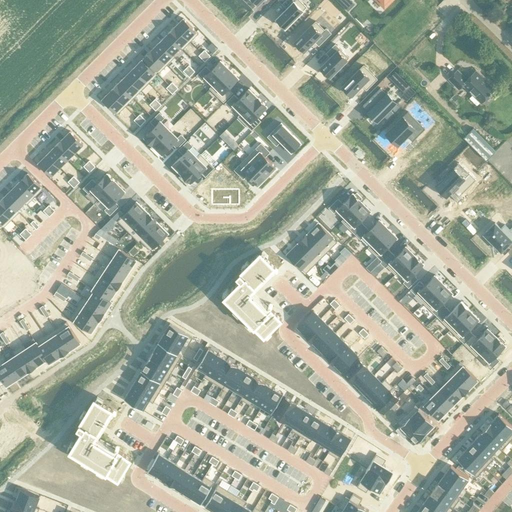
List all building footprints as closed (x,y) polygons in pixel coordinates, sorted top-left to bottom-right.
[(287,8),(276,19),(285,28),(306,7),(299,0),(285,0),(282,4),(287,8)] [(336,0),(348,11),(355,5),(350,0),(336,0)] [(417,0),(396,21),(396,22),(407,33),(408,34),(411,31),(420,40),(430,30),(421,21),(430,12),(417,0)] [(340,12),(334,18),(340,24),(346,18),(340,12)] [(183,18),(175,26),(190,41),(198,33),(183,18)] [(316,21),(295,42),(304,51),(314,41),(319,45),(331,33),(326,28),(324,30),(316,21)] [(175,26),(167,34),(180,47),(182,49),(190,41),(175,26)] [(167,34),(160,41),(173,54),(180,47),(167,34)] [(160,41),(152,49),(167,65),(175,57),(173,54),(160,41)] [(331,57),(320,68),(329,77),(349,58),(335,44),(326,53),(331,57)] [(152,49),(144,57),(159,73),(167,65),(152,49)] [(204,50),(202,52),(208,59),(210,56),(204,50)] [(202,52),(199,55),(205,61),(208,59),(202,52)] [(142,59),(134,67),(149,82),(157,75),(142,59)] [(206,66),(197,75),(202,80),(205,77),(213,84),(229,68),(221,60),(210,70),(206,66)] [(189,65),(186,68),(192,74),(195,71),(189,65)] [(363,65),(342,87),(351,96),(362,85),(366,90),(377,79),(363,65)] [(134,67),(126,75),(141,90),(149,82),(134,67)] [(186,68),(183,71),(189,77),(192,74),(186,68)] [(213,84),(210,88),(223,102),(232,93),(228,88),(238,78),(229,68),(213,84)] [(457,70),(449,78),(459,88),(463,84),(481,102),(494,90),(475,71),(467,80),(457,70)] [(396,72),(390,78),(410,98),(416,92),(396,72)] [(126,75),(118,83),(134,98),(141,90),(126,75)] [(172,82),(169,85),(175,91),(178,88),(172,82)] [(118,83),(110,90),(126,106),(134,98),(118,83)] [(169,85),(166,88),(172,94),(175,91),(169,85)] [(234,94),(225,103),(230,108),(232,107),(240,114),(257,97),(249,88),(238,99),(234,94)] [(379,89),(364,104),(375,114),(373,116),(379,121),(384,116),(387,119),(395,112),(392,109),(398,102),(387,92),(384,95),(379,89)] [(110,90),(102,98),(118,114),(126,106),(110,90)] [(240,114),(238,116),(252,130),(261,121),(256,116),(267,106),(257,97),(240,114)] [(155,99),(152,101),(159,108),(161,105),(155,99)] [(152,101),(150,104),(156,110),(159,108),(152,101)] [(408,111),(386,133),(398,145),(407,136),(412,141),(425,129),(408,111)] [(155,126),(144,136),(153,145),(169,129),(161,121),(164,117),(159,112),(150,121),(155,126)] [(140,114),(137,117),(143,123),(146,120),(140,114)] [(137,117),(134,120),(140,126),(143,123),(137,117)] [(281,123),(267,136),(276,145),(281,141),(291,151),(301,142),(281,123)] [(473,128),(464,137),(487,161),(496,151),(473,128)] [(169,129),(153,145),(162,154),(173,144),(177,148),(186,139),(181,134),(177,137),(169,129)] [(70,131),(62,139),(75,152),(83,144),(70,131)] [(423,156),(415,163),(430,177),(446,161),(445,160),(449,156),(430,137),(417,150),(423,156)] [(62,139),(54,146),(67,160),(75,152),(62,139)] [(183,154),(173,165),(181,173),(197,157),(189,149),(193,146),(188,141),(179,150),(183,154)] [(261,143),(248,156),(267,176),(276,167),(265,156),(270,152),(261,143)] [(54,146),(46,154),(59,168),(67,160),(54,146)] [(46,154),(38,162),(52,175),(59,168),(46,154)] [(197,157),(181,173),(190,182),(201,172),(205,176),(214,167),(201,154),(197,157)] [(248,156),(234,170),(243,178),(248,174),(258,185),(267,176),(248,156)] [(89,160),(86,163),(92,169),(95,166),(89,160)] [(86,163),(83,166),(90,172),(92,169),(86,163)] [(442,180),(436,185),(447,196),(450,194),(453,190),(459,196),(460,195),(476,179),(469,173),(464,179),(453,168),(447,174),(441,179),(442,180)] [(28,173),(20,181),(35,196),(43,188),(28,173)] [(92,179),(83,188),(88,192),(86,195),(94,203),(95,203),(100,198),(116,182),(107,173),(97,183),(92,179)] [(74,176),(71,179),(77,185),(80,182),(74,176)] [(71,179),(68,181),(74,187),(77,185),(71,179)] [(20,181),(12,189),(25,202),(27,204),(35,196),(20,181)] [(116,182),(100,198),(108,206),(105,209),(110,214),(119,205),(114,201),(125,190),(116,182)] [(12,189),(4,196),(18,209),(25,202),(12,189)] [(239,189),(211,189),(211,205),(239,205),(239,189)] [(474,204),(464,214),(477,227),(483,220),(484,221),(488,216),(487,216),(494,209),(486,201),(488,199),(480,190),(470,200),(474,204)] [(338,198),(329,207),(334,212),(337,209),(345,217),(346,217),(362,201),(360,200),(362,198),(357,193),(355,194),(353,192),(342,203),(338,198)] [(4,196),(0,200),(0,207),(12,220),(20,212),(18,209),(4,196)] [(345,217),(342,220),(342,221),(351,230),(355,234),(364,225),(360,221),(370,210),(362,201),(346,217),(345,217)] [(137,202),(118,221),(128,231),(147,212),(137,202)] [(49,205),(46,207),(52,213),(55,211),(49,205)] [(0,207),(0,223),(4,228),(12,220),(0,207)] [(46,207),(43,210),(49,216),(52,213),(46,207)] [(147,212),(128,231),(139,242),(141,240),(158,223),(147,212)] [(364,225),(355,234),(360,239),(364,236),(372,244),(388,228),(379,219),(369,230),(364,225)] [(33,220),(30,223),(36,229),(39,226),(33,220)] [(494,222),(483,233),(501,251),(511,239),(511,238),(511,225),(509,229),(504,224),(500,228),(494,222)] [(158,223),(141,240),(151,250),(168,233),(158,223)] [(318,223),(308,234),(326,252),(337,242),(318,223)] [(26,228),(23,231),(29,237),(32,234),(26,228)] [(372,244),(368,247),(369,247),(377,256),(382,261),(391,252),(386,247),(397,237),(388,228),(372,244)] [(23,231),(20,233),(26,240),(29,237),(23,231)] [(308,234),(297,244),(316,263),(326,252),(308,234)] [(297,244),(287,254),(306,273),(316,263),(297,244)] [(382,261),(380,262),(385,267),(387,266),(395,274),(397,273),(397,272),(415,254),(406,246),(395,256),(391,252),(382,261)] [(119,248),(113,258),(130,270),(136,260),(119,248)] [(241,279),(224,296),(255,326),(264,336),(280,320),(282,318),(271,308),(268,310),(250,292),(275,266),(260,252),(241,271),(240,271),(237,275),(241,279)] [(415,254),(397,272),(397,273),(405,280),(403,282),(408,287),(417,278),(413,274),(423,263),(415,254)] [(113,258),(106,268),(123,279),(130,270),(113,258)] [(102,266),(95,276),(99,279),(116,290),(123,279),(106,268),(102,266)] [(420,280),(411,289),(424,303),(443,283),(435,274),(424,285),(420,280)] [(99,279),(92,289),(94,290),(110,300),(116,290),(99,279)] [(443,283),(424,303),(434,312),(437,316),(446,307),(443,303),(442,303),(452,292),(443,283)] [(94,290),(88,300),(105,311),(112,301),(110,300),(94,290)] [(84,297),(77,307),(98,321),(105,311),(88,300),(84,297)] [(446,307),(437,316),(450,329),(470,310),(461,301),(451,312),(446,307)] [(77,307),(70,318),(91,332),(98,321),(77,307)] [(313,310),(298,326),(305,333),(320,318),(313,310)] [(470,310),(450,329),(464,343),(473,334),(468,329),(479,319),(470,310)] [(305,333),(313,341),(328,326),(320,318),(305,333)] [(66,321),(56,328),(70,349),(80,342),(66,321)] [(170,324),(164,333),(183,345),(187,347),(193,337),(170,323),(169,324),(170,324)] [(328,326),(313,341),(320,349),(336,333),(328,326)] [(56,328),(46,335),(60,356),(70,349),(56,328)] [(473,334),(464,343),(477,356),(481,353),(496,336),(488,328),(477,338),(473,334)] [(164,333),(158,342),(177,354),(178,353),(183,345),(164,333)] [(336,333),(320,349),(326,355),(342,339),(336,333)] [(46,335),(36,342),(47,359),(49,363),(60,356),(46,335)] [(496,336),(481,353),(485,357),(489,361),(485,364),(490,369),(499,360),(495,356),(505,345),(503,343),(505,342),(500,336),(498,338),(496,336)] [(33,338),(23,344),(37,365),(47,359),(36,342),(33,338)] [(326,355),(334,363),(350,347),(342,339),(326,355)] [(158,342),(153,351),(176,365),(182,356),(178,353),(177,354),(158,342)] [(23,344),(13,351),(15,355),(27,372),(37,365),(23,344)] [(350,347),(334,363),(342,370),(357,355),(350,347)] [(208,348),(197,367),(206,372),(206,373),(218,354),(209,348),(208,348)] [(153,351),(147,361),(170,375),(176,365),(153,351)] [(206,372),(204,376),(213,382),(227,359),(218,354),(206,373),(206,372)] [(1,355),(0,355),(0,375),(7,385),(17,379),(5,362),(1,355)] [(15,355),(5,362),(17,379),(27,372),(15,355)] [(359,358),(344,373),(353,381),(367,367),(359,358)] [(227,359),(213,382),(223,388),(225,384),(236,365),(237,365),(227,359)] [(147,361),(142,370),(165,384),(170,375),(147,361)] [(460,362),(452,370),(469,388),(477,380),(460,362)] [(236,365),(225,384),(234,390),(246,371),(237,365),(236,365)] [(367,367),(353,381),(361,389),(374,375),(367,367)] [(142,370),(136,379),(159,393),(165,384),(142,370)] [(444,378),(447,381),(462,395),(469,388),(452,370),(444,378)] [(246,371),(234,390),(243,395),(255,376),(254,376),(246,371)] [(374,375),(361,389),(368,395),(381,382),(374,375)] [(243,395),(240,399),(251,405),(253,401),(264,382),(265,382),(255,376),(254,376),(255,376),(243,395)] [(381,382),(368,395),(375,403),(376,404),(390,390),(393,387),(385,378),(381,382)] [(136,379),(130,388),(149,400),(153,403),(159,393),(136,379)] [(440,388),(440,389),(454,403),(462,395),(447,381),(440,388)] [(264,382),(253,401),(261,406),(262,406),(273,388),(265,382),(264,382)] [(438,387),(430,395),(446,411),(454,403),(440,389),(438,387)] [(124,398),(143,410),(144,409),(149,400),(130,388),(125,398),(124,398)] [(261,406),(259,410),(269,416),(283,393),(273,388),(262,406),(261,406)] [(390,390),(376,404),(383,412),(398,397),(390,390)] [(429,393),(421,401),(438,419),(446,411),(430,395),(429,393)] [(285,397),(275,415),(284,421),(295,403),(285,397)] [(82,430),(70,450),(107,472),(119,479),(131,458),(126,455),(124,454),(118,450),(116,454),(94,440),(113,409),(95,398),(80,422),(77,427),(82,430)] [(394,402),(390,406),(394,410),(398,406),(394,402)] [(295,403),(284,421),(285,421),(285,420),(293,425),(294,426),(304,409),(295,404),(296,404),(295,403)] [(415,405),(406,413),(426,432),(434,424),(426,416),(431,411),(423,403),(418,408),(415,405)] [(293,425),(291,430),(301,436),(313,415),(304,409),(294,426),(293,425)] [(400,425),(396,430),(404,438),(408,433),(417,442),(426,433),(426,432),(406,413),(397,422),(400,425)] [(490,422),(490,423),(510,441),(511,438),(511,425),(499,413),(498,414),(491,422),(490,422)] [(313,415),(301,436),(306,439),(310,441),(313,437),(312,437),(322,421),(313,415)] [(253,421),(250,426),(255,430),(258,424),(253,421)] [(322,421),(312,437),(313,437),(322,443),(332,426),(331,426),(323,421),(322,421)] [(490,423),(482,431),(498,447),(501,450),(510,441),(490,423)] [(332,426),(322,443),(330,448),(331,448),(341,432),(342,432),(341,431),(332,426),(331,425),(331,426),(332,426)] [(482,432),(474,440),(490,456),(490,455),(498,447),(482,431),(481,432),(482,432)] [(330,448),(328,452),(338,458),(351,438),(341,432),(331,448),(330,448)] [(474,440),(466,449),(485,468),(494,458),(490,455),(490,456),(474,440)] [(457,458),(477,477),(485,468),(466,449),(457,458)] [(158,453),(148,471),(157,476),(168,458),(158,453)] [(376,453),(366,470),(367,470),(386,482),(386,483),(393,471),(383,465),(386,459),(376,453)] [(168,458),(157,476),(165,481),(176,464),(168,458)] [(176,464),(165,481),(174,487),(185,469),(176,464)] [(451,465),(444,474),(462,487),(469,478),(451,465)] [(327,467),(324,472),(329,475),(332,470),(327,467)] [(185,469),(174,487),(183,492),(194,474),(185,469)] [(367,470),(357,486),(366,492),(369,486),(380,492),(386,482),(367,470)] [(506,470),(502,474),(506,479),(510,474),(506,470)] [(194,474),(183,492),(192,497),(202,480),(194,474)] [(438,483),(456,496),(462,487),(444,474),(438,483)] [(202,480),(192,497),(201,503),(214,482),(204,476),(202,480)] [(218,484),(205,505),(214,511),(227,490),(228,490),(231,485),(222,479),(219,484),(218,484)] [(438,483),(431,492),(449,505),(453,508),(460,499),(456,496),(438,483)] [(227,490),(214,511),(215,511),(226,511),(237,495),(240,490),(231,485),(228,490),(227,490)] [(17,499),(17,500),(35,507),(35,506),(39,496),(21,489),(17,499)] [(431,492),(425,501),(440,511),(444,511),(449,505),(431,492)] [(345,496),(338,507),(343,510),(343,509),(347,511),(367,511),(369,510),(359,504),(362,498),(353,493),(349,498),(345,496)] [(237,495),(226,511),(239,511),(244,505),(246,501),(244,500),(237,495)] [(17,499),(12,510),(13,510),(19,511),(37,511),(39,508),(35,506),(35,507),(17,500),(17,499)] [(440,511),(425,501),(419,509),(422,511),(440,511)]
